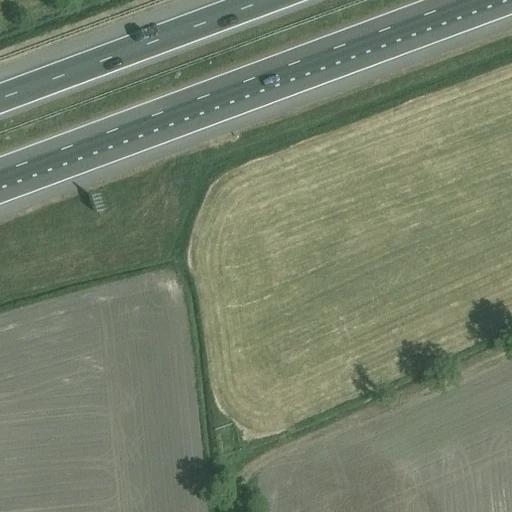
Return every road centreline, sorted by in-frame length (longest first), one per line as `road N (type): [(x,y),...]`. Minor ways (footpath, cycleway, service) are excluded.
road 1 (motorway): [(0,174),(470,0)]
road 2 (track): [(511,351),(245,470),(230,511)]
road 3 (motorway): [(262,0),(0,96)]
